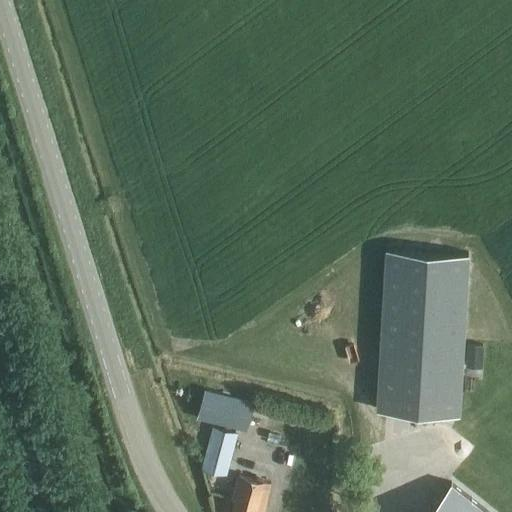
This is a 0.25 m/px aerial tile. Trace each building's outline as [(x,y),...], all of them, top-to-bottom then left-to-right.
[(375,409),(455,413),(463,254),(383,250),(375,409)] [(467,343),(467,366),(483,367),(484,344),(467,343)] [(469,376),(469,413),(481,413),(482,377),(469,376)] [(255,401),(206,387),(197,417),(247,430),(255,401)] [(205,456),(230,462),(238,432),(213,426),(205,456)] [(264,511),(272,483),(239,474),(233,497),(236,498),(232,511),(264,511)] [(488,511),(451,482),(427,511),(488,511)]
